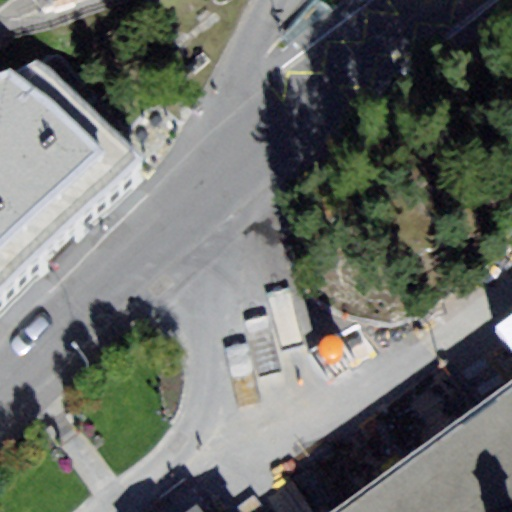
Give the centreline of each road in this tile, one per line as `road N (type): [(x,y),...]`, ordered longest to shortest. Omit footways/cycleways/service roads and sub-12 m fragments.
road 1 (residential): [(181,222),(202,396),(180,450),(101,511)]
road 2 (tertiary): [(0,404),(181,222)]
road 3 (tertiary): [(247,146),(436,0)]
road 4 (residential): [(247,146),(232,86),(271,0)]
